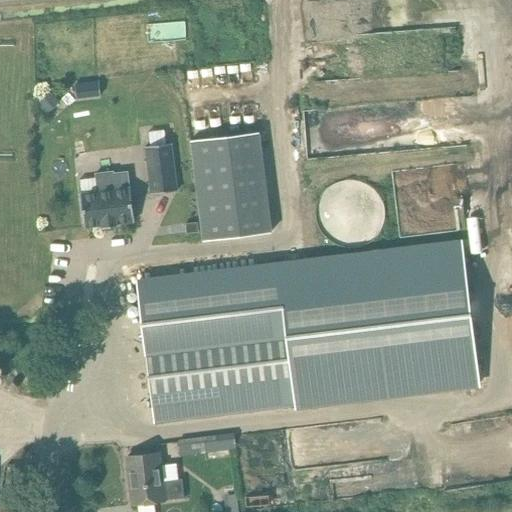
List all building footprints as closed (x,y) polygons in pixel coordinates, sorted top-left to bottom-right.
[(404,0),(405,20),(456,17),(456,16),(471,15),(470,0),(404,0)] [(196,87),(214,85),(213,76),(258,72),(257,64),(194,70),(196,87)] [(75,98),(99,95),(97,80),(73,83),(75,98)] [(37,102),(46,112),(58,101),(49,91),(37,102)] [(189,137),(200,238),(269,230),(258,129),(189,137)] [(145,147),(151,194),(177,191),(171,144),(145,147)] [(114,172),(96,174),(98,192),(81,194),(85,228),(103,225),(103,228),(106,228),(106,229),(107,228),(106,228),(114,227),(115,227),(117,227),(117,224),(135,221),(131,188),(130,188),(128,172),(114,174),(114,172)] [(322,195),(317,204),(316,214),(317,224),(322,234),(329,241),(338,246),(348,249),(359,248),(368,244),(376,237),(382,228),(384,218),(384,208),(381,198),(375,190),(366,184),(357,181),(347,180),(337,182),(329,188),(322,195)] [(462,243),(137,283),(155,423),(480,384),(462,243)] [(178,437),(180,454),(235,450),(234,434),(178,437)] [(133,505),(153,502),(185,498),(182,479),(162,481),(159,453),(127,457),(133,505)]
